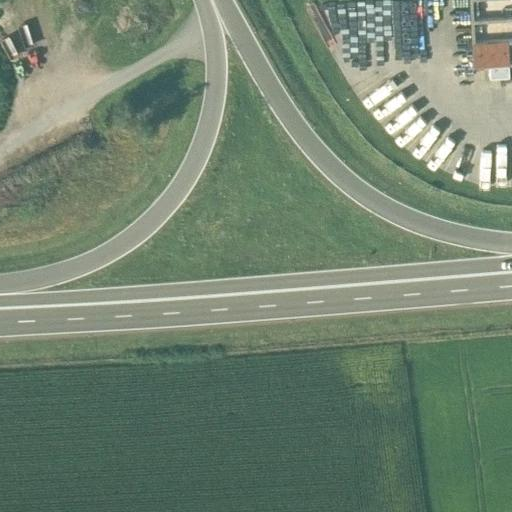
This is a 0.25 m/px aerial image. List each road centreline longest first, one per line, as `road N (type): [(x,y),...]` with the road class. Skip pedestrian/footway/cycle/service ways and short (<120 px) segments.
road 1 (trunk): [(511,264),(0,301)]
road 2 (trunk): [(0,321),(511,285)]
road 3 (trunk): [(203,0),(215,76),(192,169),(127,242),(86,264),(0,283)]
road 4 (trunk): [(511,243),(405,218),(357,189),(280,102),(224,0)]
